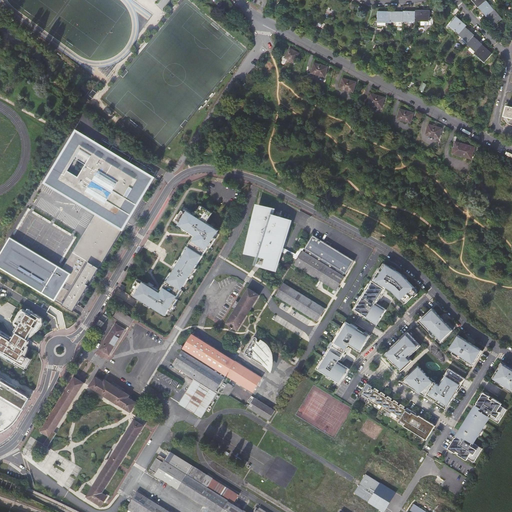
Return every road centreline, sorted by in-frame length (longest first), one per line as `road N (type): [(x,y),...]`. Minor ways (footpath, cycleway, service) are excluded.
road 1 (residential): [(434,291),(382,246),(308,206),(257,179),(205,168),(170,186),(68,343)]
road 2 (residential): [(240,0),(266,22),(511,152)]
road 3 (residential): [(434,291),(371,351),(364,368),(451,423)]
